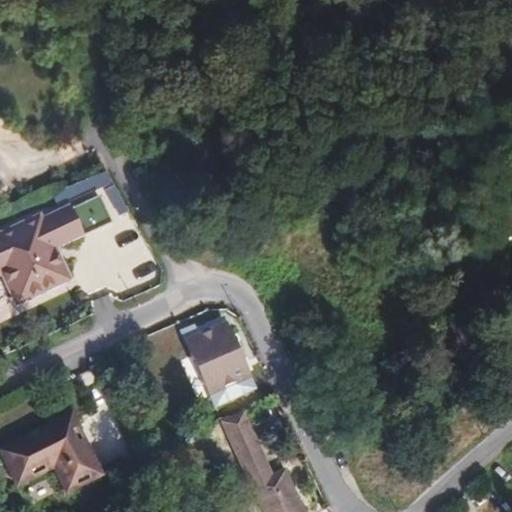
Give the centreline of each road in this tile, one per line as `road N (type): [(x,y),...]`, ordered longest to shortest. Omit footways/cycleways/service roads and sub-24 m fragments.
road 1 (residential): [(349,511),(253,316),(230,298),(185,295)]
road 2 (residential): [(185,295),(94,102)]
road 3 (residential): [(185,295),(0,381)]
road 4 (unclassified): [(511,434),(420,511)]
